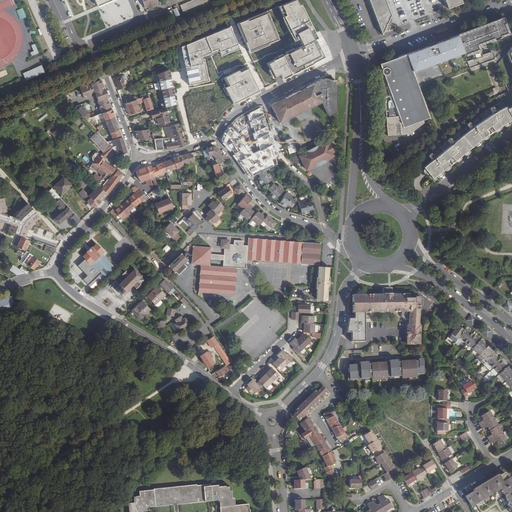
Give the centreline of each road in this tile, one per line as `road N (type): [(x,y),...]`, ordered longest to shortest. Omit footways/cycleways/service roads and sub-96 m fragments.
road 1 (track): [(0,495),(172,382),(186,362)]
road 2 (residential): [(229,395),(79,298),(55,271)]
road 3 (residential): [(138,19),(91,40),(137,158)]
road 4 (residential): [(360,53),(504,0)]
road 5 (residential): [(322,229),(311,187),(279,159),(264,98)]
road 6 (tertiary): [(393,263),(438,284),(511,341)]
road 7 (residential): [(137,158),(63,248),(55,271)]
road 8 (residential): [(511,134),(405,216)]
road 9 (tertiary): [(511,323),(411,243)]
road 10 (tertiary): [(316,373),(335,339),(343,288),(366,262)]
